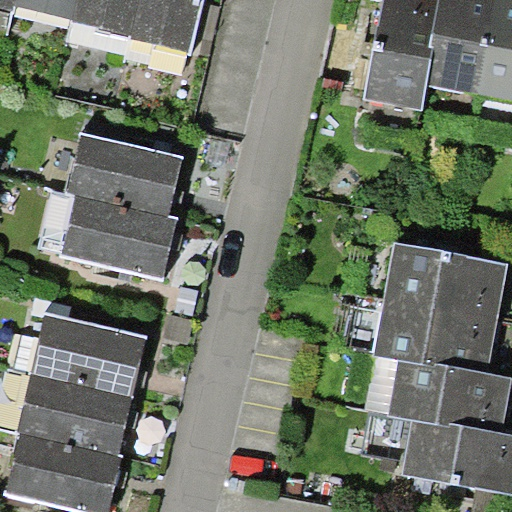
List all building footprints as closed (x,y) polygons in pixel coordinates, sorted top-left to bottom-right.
[(192,55),(204,0),(0,0),(0,13),(10,16),(12,10),(192,55)] [(420,110),(424,88),(439,2),(427,0),(382,0),(364,100),(420,110)] [(480,98),(497,0),(439,0),(439,2),(424,88),(480,98)] [(511,103),(511,0),(497,0),(480,98),(511,103)] [(170,218),(184,158),(78,134),(64,196),(71,197),(57,260),(163,283),(178,220),(170,218)] [(505,262),(392,242),(382,297),(495,317),(505,262)] [(495,317),(382,297),(370,357),(395,360),(485,374),(495,317)] [(119,455),(146,335),(40,311),(14,434),(18,435),(4,495),(77,511),(111,511),(123,456),(119,455)] [(507,377),(395,360),(384,416),(406,420),(497,435),(507,377)] [(511,437),(406,420),(396,475),(511,494),(511,437)]
